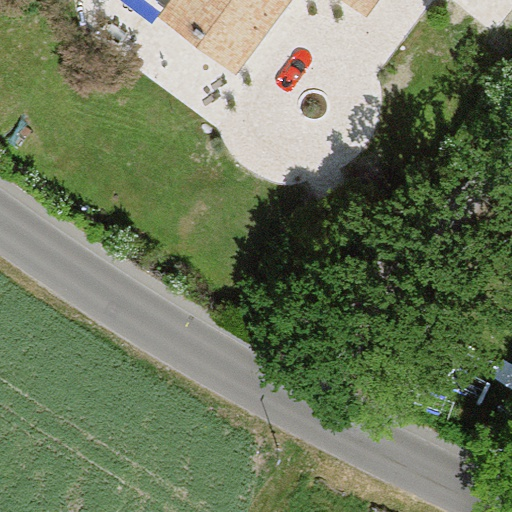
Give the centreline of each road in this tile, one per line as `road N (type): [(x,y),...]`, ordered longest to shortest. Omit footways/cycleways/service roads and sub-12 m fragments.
road 1 (unclassified): [(0,215),(156,323),(511,503)]
road 2 (track): [(511,158),(381,290),(316,409)]
